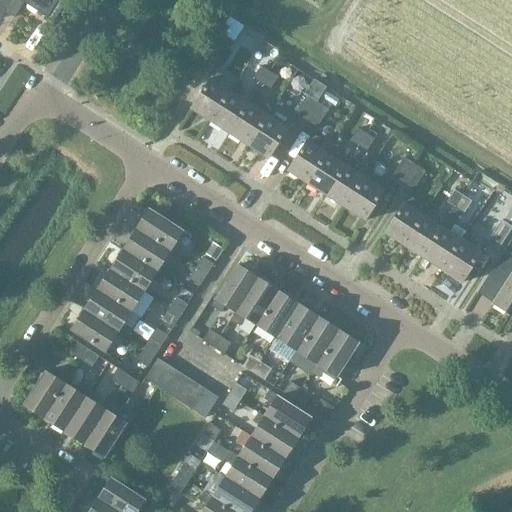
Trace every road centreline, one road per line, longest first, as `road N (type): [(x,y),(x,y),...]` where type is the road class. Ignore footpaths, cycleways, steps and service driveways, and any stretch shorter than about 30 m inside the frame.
road 1 (residential): [(400,331),(145,164)]
road 2 (residential): [(0,392),(145,164)]
road 3 (residential): [(400,331),(281,511)]
road 4 (residential): [(55,511),(76,472),(0,418)]
road 5 (residential): [(511,402),(400,331)]
road 6 (residential): [(145,164),(40,93)]
